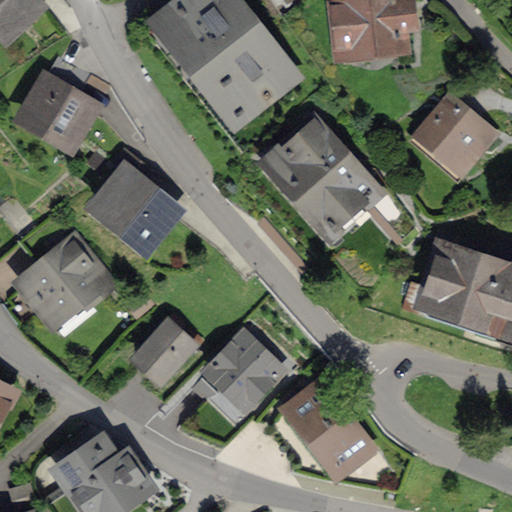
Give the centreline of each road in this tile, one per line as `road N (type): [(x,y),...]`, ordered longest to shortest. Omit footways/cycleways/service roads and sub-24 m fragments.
road 1 (residential): [(363,388),(200,188),(100,49),(83,0)]
road 2 (residential): [(0,344),(188,466),(256,491),(357,511)]
road 3 (residential): [(511,476),(414,438),(363,388)]
road 4 (residential): [(363,388),(389,365),(417,362),(511,380)]
